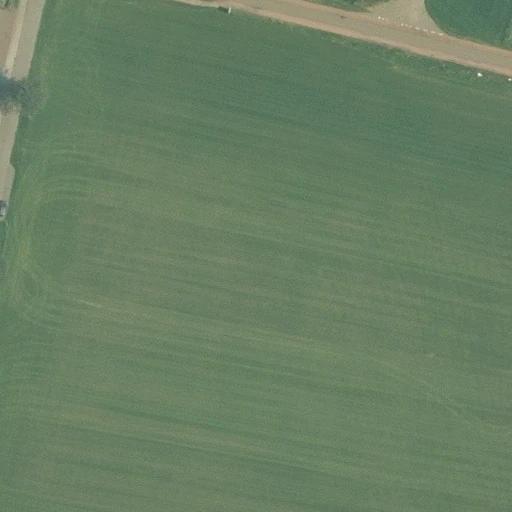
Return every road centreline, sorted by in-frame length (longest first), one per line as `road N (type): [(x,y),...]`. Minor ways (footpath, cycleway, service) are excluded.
road 1 (residential): [(0,166),(36,0)]
road 2 (tertiary): [(402,40),(248,0)]
